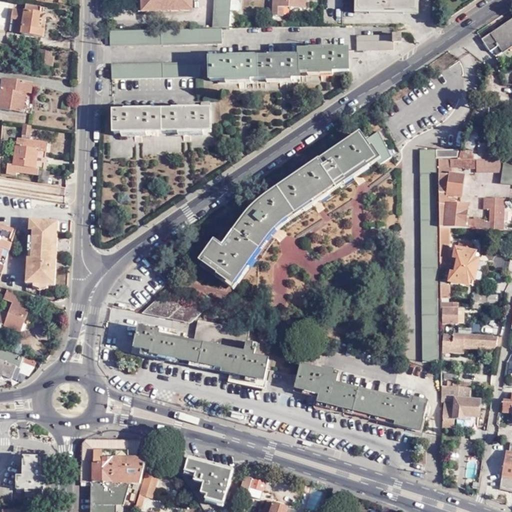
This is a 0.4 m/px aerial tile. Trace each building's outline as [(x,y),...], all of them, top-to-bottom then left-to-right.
[(139,0),(140,12),(191,11),(190,0),(139,0)] [(216,0),(215,28),(222,28),(231,28),(232,0),(216,0)] [(241,0),(236,0),(232,0),(231,28),(238,28),(239,11),(241,11),(241,0)] [(272,0),(272,19),(282,19),(283,10),(305,10),(304,0),(272,0)] [(419,2),(419,0),(354,0),(355,2),(357,2),(357,12),(416,12),(417,2),(419,2)] [(0,26),(9,27),(11,2),(0,1),(0,26)] [(419,15),(419,2),(417,2),(416,12),(357,12),(357,2),(355,2),(355,14),(419,15)] [(13,10),(10,29),(14,29),(13,32),(22,34),(22,35),(39,37),(40,30),(38,30),(40,9),(26,7),(25,12),(13,10)] [(511,20),(478,43),(486,55),(495,49),(499,55),(511,46),(511,20)] [(222,28),(215,28),(110,31),(110,47),(222,44),(222,28)] [(394,50),(395,43),(395,36),(356,37),(357,51),(394,50)] [(45,53),(45,50),(40,49),(37,65),(43,66),(43,64),(40,64),(41,52),(45,53)] [(43,64),(43,66),(52,68),(54,57),(51,57),(52,52),(45,50),(45,53),(46,53),(44,65),(43,64)] [(299,59),(210,61),(210,81),(300,80),(300,75),(348,74),(348,52),(299,53),(299,59)] [(199,65),(111,66),(111,81),(199,79),(199,65)] [(30,94),(32,84),(2,80),(0,92),(0,109),(23,113),(26,93),(30,94)] [(36,84),(32,84),(30,94),(26,93),(23,113),(31,114),(36,84)] [(124,106),(114,106),(114,135),(210,133),(210,104),(201,104),(201,111),(124,113),(124,106)] [(16,139),(12,165),(9,165),(7,176),(19,177),(19,175),(35,177),(37,169),(33,169),(36,152),(43,153),(45,144),(27,141),(29,128),(22,127),(20,139),(16,139)] [(264,241),(281,223),(285,219),(287,221),(303,210),(302,208),(325,193),(326,194),(344,182),(343,181),(366,165),(368,166),(376,160),(380,166),(391,158),(378,133),(363,142),(359,136),(273,194),(266,200),(261,204),(257,208),(246,219),(228,240),(221,248),(215,244),(201,262),(222,277),(233,286),(252,259),(265,243),(264,241)] [(132,153),(131,143),(119,144),(121,155),(132,153)] [(457,159),(458,150),(420,151),(422,362),(438,361),(436,159),(457,159)] [(481,150),(480,153),(480,160),(489,160),(489,150),(481,150)] [(511,186),(511,159),(506,160),(504,160),(503,162),(500,187),(511,186)] [(447,168),(476,168),(476,160),(466,160),(464,160),(459,160),(438,161),(439,228),(451,229),(505,231),(505,223),(499,222),(499,200),(485,199),(484,210),(490,210),(490,221),(479,221),(470,220),(470,206),(462,206),(463,178),(446,176),(447,168)] [(480,160),(476,160),(476,168),(476,173),(501,173),(501,160),(489,160),(480,160)] [(39,180),(49,183),(52,171),(43,168),(39,180)] [(0,266),(4,267),(17,226),(0,220),(0,266)] [(33,286),(47,287),(55,288),(60,223),(30,222),(26,286),(33,286)] [(439,245),(439,264),(440,264),(451,266),(452,262),(448,261),(448,246),(450,247),(451,229),(439,228),(439,245)] [(459,260),(457,267),(477,271),(479,261),(476,261),(477,255),(476,255),(478,244),(460,241),(458,251),(456,259),(459,260)] [(477,271),(457,267),(456,274),(453,274),(452,282),(471,286),(472,281),(475,281),(477,271)] [(449,285),(440,285),(440,299),(449,299),(449,285)] [(20,323),(24,324),(29,310),(23,308),(26,300),(11,294),(8,302),(13,304),(4,327),(17,332),(20,323)] [(161,317),(179,302),(155,296),(138,311),(161,317)] [(473,296),(472,305),(478,305),(487,305),(487,297),(473,296)] [(188,304),(179,302),(161,317),(171,319),(188,304)] [(441,303),(440,303),(440,309),(441,309),(442,309),(442,324),(457,325),(457,310),(457,304),(441,303)] [(171,319),(181,321),(197,306),(188,304),(171,319)] [(206,308),(197,306),(181,321),(190,323),(206,308)] [(245,344),(247,333),(198,322),(196,333),(245,344)] [(245,344),(196,333),(193,343),(206,346),(205,349),(155,338),(157,332),(139,328),(134,349),(151,352),(151,355),(246,375),(245,378),(263,382),(268,361),(254,358),(257,347),(245,344)] [(501,338),(453,335),(452,336),(442,336),(441,352),(463,353),(463,350),(463,346),(500,348),(501,338)] [(13,347),(11,353),(13,354),(23,358),(26,352),(13,347)] [(15,372),(17,367),(9,364),(13,354),(11,353),(0,349),(0,382),(1,382),(3,377),(12,380),(15,372)] [(23,358),(13,354),(9,364),(17,367),(20,367),(21,363),(32,367),(34,362),(23,358)] [(17,367),(15,372),(25,375),(32,367),(21,363),(20,367),(17,367)] [(336,374),(299,365),(293,388),(318,395),(316,403),(411,427),(411,430),(419,433),(425,406),(418,404),(419,401),(412,399),(410,405),(333,386),(336,374)] [(440,380),(440,386),(464,389),(472,389),(472,383),(440,380)] [(440,398),(444,398),(463,400),(464,389),(440,386),(440,398)] [(472,389),(464,389),(463,400),(470,400),(472,389)] [(511,395),(511,402),(503,401),(502,413),(511,414),(511,395)] [(463,400),(444,398),(442,428),(454,429),(454,420),(464,420),(464,417),(478,418),(480,401),(470,400),(463,400)] [(511,442),(510,443),(509,452),(506,452),(499,488),(511,490),(511,442)] [(83,482),(93,482),(93,451),(137,451),(137,448),(84,447),(84,462),(83,467),(83,470),(83,482)] [(140,455),(146,456),(148,450),(141,448),(140,455)] [(93,451),(93,482),(131,483),(141,483),(147,459),(137,459),(137,451),(93,451)] [(25,491),(25,497),(44,497),(45,471),(38,470),(38,457),(23,457),(23,463),(21,464),(21,471),(24,471),(23,477),(17,477),(16,493),(20,493),(20,490),(23,490),(23,491),(25,491)] [(232,473),(188,460),(184,473),(186,473),(189,480),(207,485),(203,499),(206,500),(206,501),(224,506),(232,473)] [(153,499),(159,477),(146,473),(136,508),(142,510),(146,497),(153,499)] [(263,484),(242,478),(237,496),(245,498),(246,497),(248,489),(260,492),(263,484)] [(128,493),(131,483),(93,482),(93,493),(128,493)] [(0,485),(0,502),(11,503),(11,485),(0,485)] [(258,500),(260,492),(248,489),(246,497),(258,500)] [(303,494),(294,490),(290,500),(299,503),(303,494)] [(128,493),(93,493),(92,511),(118,511),(118,503),(125,503),(128,493)] [(285,511),(286,510),(266,503),(263,511),(285,511)]
